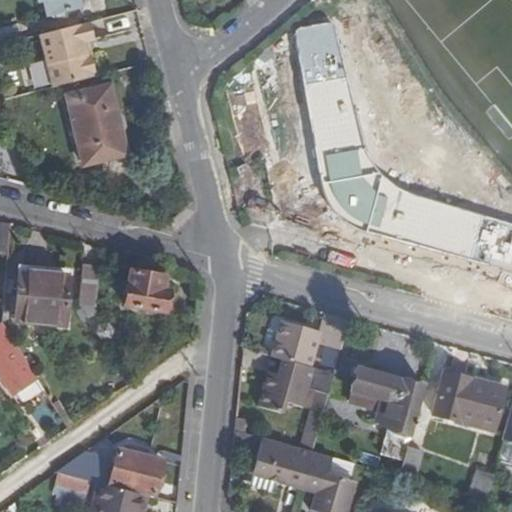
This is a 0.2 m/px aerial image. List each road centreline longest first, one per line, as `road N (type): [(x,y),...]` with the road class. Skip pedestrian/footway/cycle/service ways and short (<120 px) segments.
road 1 (tertiary): [(511,345),(228,266)]
road 2 (residential): [(0,493),(221,339)]
road 3 (tertiary): [(228,266),(0,203)]
road 4 (residential): [(228,266),(189,91)]
road 5 (residential): [(204,511),(221,339)]
road 6 (residential): [(189,91),(294,0)]
